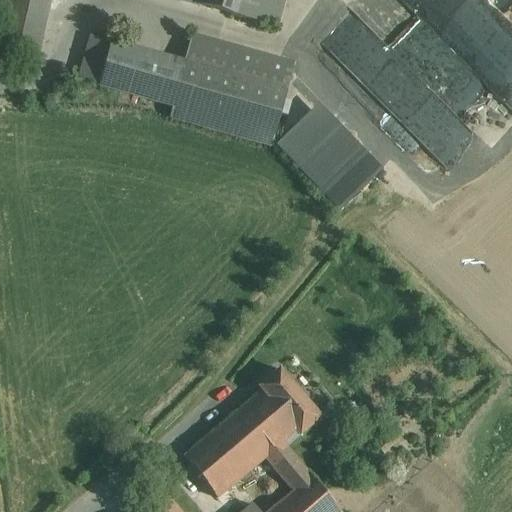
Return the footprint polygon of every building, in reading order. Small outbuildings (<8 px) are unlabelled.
[(49,0),(1,0),(0,7),(0,53),(36,61),(49,0)] [(196,0),(195,6),(245,20),(250,0),(196,0)] [(285,0),(250,0),(245,20),(277,29),(285,0)] [(511,24),(511,0),(401,0),(420,17),(419,23),(403,40),(374,13),(373,30),(354,11),(345,20),(380,53),(396,54),(427,84),(428,63),(446,64),(446,56),(438,48),(442,43),(456,44),(455,62),(461,55),(468,55),(476,47),(496,48),(510,34),(497,33),(498,12),(511,24)] [(293,64),(194,36),(186,64),(184,70),(284,98),(293,64)] [(186,64),(91,37),(79,82),(173,109),(184,70),(186,64)] [(284,98),(184,70),(173,109),(274,137),(284,99),(284,98)] [(320,107),(278,148),(339,210),(381,170),(320,107)] [(320,420),(279,372),(259,389),(262,393),(296,433),(299,437),(320,420)] [(262,393),(183,459),(226,511),(243,496),(234,486),(265,460),(281,446),(296,433),(262,393)] [(310,478),(281,446),(265,460),(293,493),(310,478)] [(338,511),(310,478),(293,493),(270,511),(338,511)] [(180,511),(156,483),(130,504),(136,511),(180,511)]
